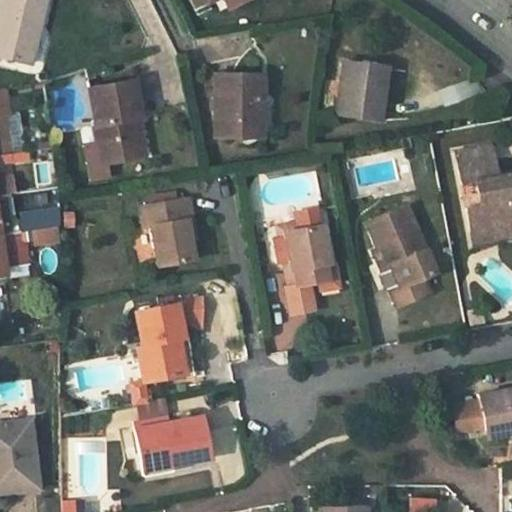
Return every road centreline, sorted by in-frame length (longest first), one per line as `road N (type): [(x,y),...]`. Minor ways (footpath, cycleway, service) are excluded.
road 1 (residential): [(177,511),(265,493),(277,407),(309,383),(406,364)]
road 2 (residential): [(479,488),(424,458),(406,364)]
